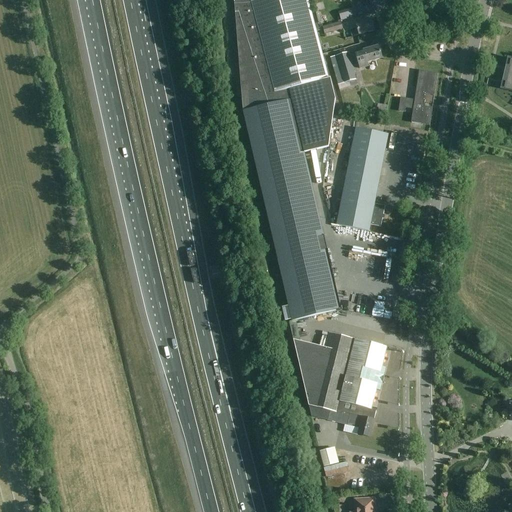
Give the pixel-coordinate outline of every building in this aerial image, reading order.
[(327,247),(305,152),(329,147),(336,100),(330,78),(329,78),(308,0),(234,0),(243,111),(278,260),(293,321),(342,309),(327,247)] [(321,22),(318,12),(312,14),(315,24),(321,22)] [(375,31),(371,19),(356,23),(357,28),(350,30),(352,37),(375,31)] [(341,22),(322,27),(324,35),(343,29),(341,22)] [(369,66),(368,62),(383,58),(380,46),(364,50),(364,52),(356,54),(360,68),(369,66)] [(349,52),(331,57),(338,85),(345,83),(357,79),(349,52)] [(420,70),(415,100),(426,101),(427,94),(435,95),(438,73),(420,70)] [(426,101),(415,100),(401,97),(399,111),(405,112),(406,108),(414,109),(411,122),(430,125),(433,107),(425,106),(426,101)] [(356,128),(350,161),(337,225),(370,231),(371,225),(381,227),(386,206),(375,204),(389,134),(356,128)] [(309,405),(311,406),(331,411),(328,420),(348,425),(348,423),(360,426),(358,434),(370,437),(375,420),(374,419),(377,410),(372,409),(377,390),(381,391),(383,383),(385,375),(384,375),(386,367),(383,366),(387,347),(329,332),(325,347),(294,339),(309,405)] [(324,466),(337,463),(333,448),(320,451),(324,466)] [(335,498),(336,505),(343,504),(343,497),(335,498)] [(373,511),(373,501),(357,501),(357,511),(373,511)]
